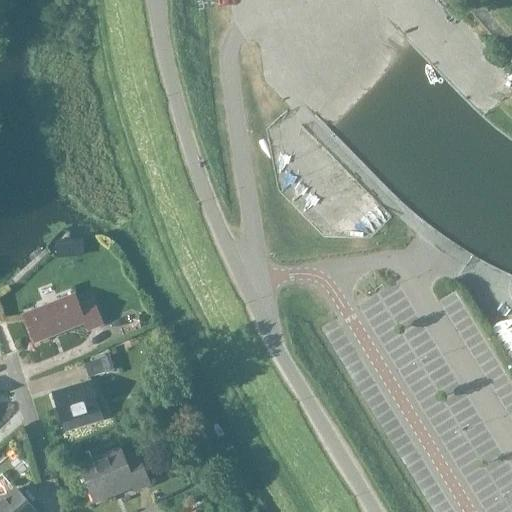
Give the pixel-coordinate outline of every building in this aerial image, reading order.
[(481,45),(492,38),(473,11),(462,18),(481,45)] [(89,332),(103,327),(92,300),(79,306),(75,296),(24,316),(35,345),(86,325),(89,332)] [(511,357),(511,314),(509,307),(495,312),(511,357)] [(90,378),(115,371),(111,357),(86,365),(90,378)] [(64,425),(101,413),(91,382),(54,394),(64,425)] [(136,492),(151,486),(138,456),(125,461),(121,451),(81,467),(97,504),(135,488),(136,492)] [(34,511),(17,491),(0,505),(0,511),(34,511)]
